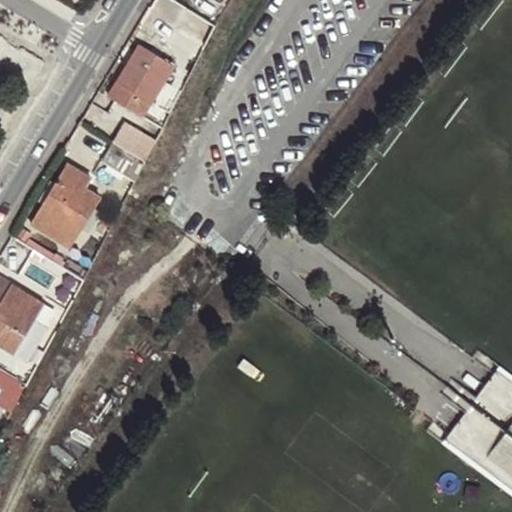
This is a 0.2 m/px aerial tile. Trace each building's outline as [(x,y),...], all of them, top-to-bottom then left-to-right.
[(144,118),(176,65),(141,44),(109,96),(144,118)] [(146,161),(156,140),(125,122),(114,141),(146,161)] [(146,161),(114,141),(102,161),(136,180),(146,161)] [(87,206),(93,209),(101,196),(87,187),(92,178),(68,163),(32,223),(69,245),(81,226),(77,223),(87,206)] [(81,226),(93,209),(87,206),(77,223),(81,226)] [(35,281),(52,285),(58,258),(42,254),(35,281)] [(0,343),(27,361),(48,327),(35,318),(44,304),(0,276),(0,343)] [(26,385),(0,368),(0,387),(17,399),(26,385)] [(511,377),(501,370),(478,399),(483,403),(501,380),(511,387),(511,377)] [(457,438),(511,480),(511,387),(501,380),(483,403),(478,399),(476,402),(473,406),(471,409),(469,411),(474,415),(457,438)] [(474,415),(469,411),(450,433),(443,443),(511,494),(511,480),(457,438),(474,415)]
